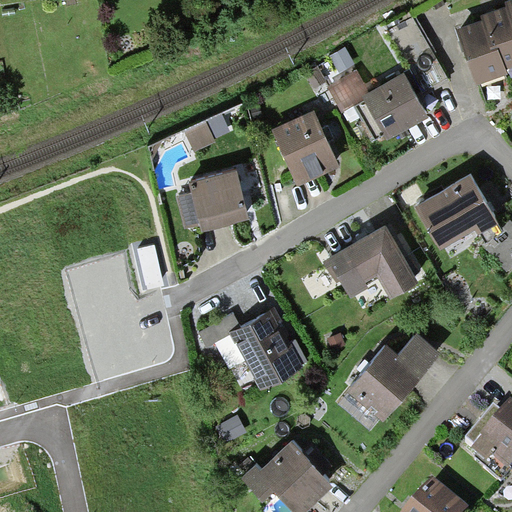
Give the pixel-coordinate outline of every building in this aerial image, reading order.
[(511,0),(500,0),(503,7),(491,11),(477,16),(479,23),(467,27),(457,31),(476,86),(511,74),(509,65),(511,63),(511,0)] [(396,27),(426,91),(451,79),(421,16),(396,27)] [(384,136),(428,110),(403,68),(359,94),(384,136)] [(295,184),(337,164),(324,136),(310,108),(268,128),(295,184)] [(212,119),(190,126),(197,147),(219,140),(212,119)] [(200,225),(247,213),(240,186),(235,165),(187,177),(200,225)] [(511,222),(509,220),(503,227),(490,206),(468,171),(414,202),(437,242),(473,224),(484,244),(506,267),(511,261),(511,222)] [(386,291),(415,273),(384,221),(362,234),(323,257),(345,293),(377,276),(386,291)] [(262,383),(298,364),(275,321),(268,308),(242,322),(236,311),(203,329),(209,341),(232,329),(262,383)] [(382,416),(436,349),(413,331),(398,350),(383,338),(361,366),(344,386),(382,416)] [(500,478),(511,463),(511,412),(501,404),(489,418),(483,427),(476,422),(458,445),(500,478)] [(294,509),(329,477),(309,455),(289,434),(257,464),(252,459),(239,472),(260,495),(271,484),(294,509)] [(460,511),(467,504),(431,476),(408,506),(403,511),(460,511)]
